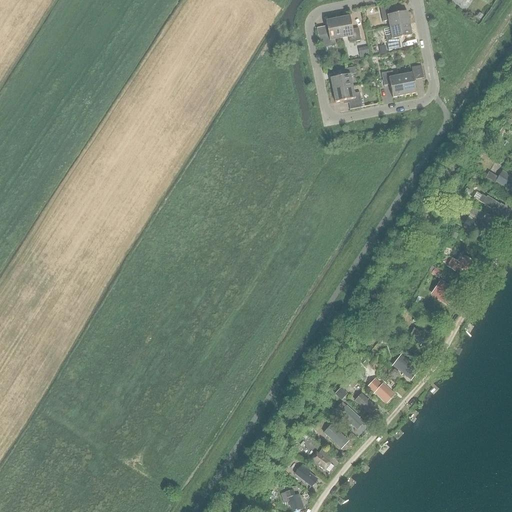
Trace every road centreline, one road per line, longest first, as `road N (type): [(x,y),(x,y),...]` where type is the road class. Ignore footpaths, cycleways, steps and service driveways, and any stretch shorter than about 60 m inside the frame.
road 1 (track): [(313,511),(437,362),(511,230)]
road 2 (residential): [(430,92),(422,103),(340,120),(324,109),(310,19),(385,0)]
